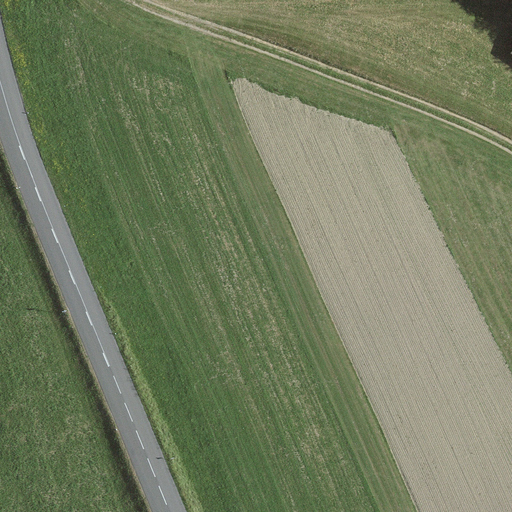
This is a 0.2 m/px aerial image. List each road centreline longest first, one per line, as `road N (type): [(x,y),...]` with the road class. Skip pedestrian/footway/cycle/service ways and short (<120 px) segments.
road 1 (secondary): [(0,82),(169,511)]
road 2 (track): [(139,0),(511,147)]
